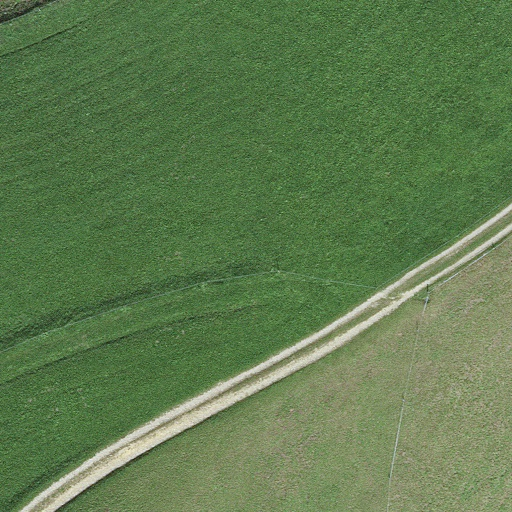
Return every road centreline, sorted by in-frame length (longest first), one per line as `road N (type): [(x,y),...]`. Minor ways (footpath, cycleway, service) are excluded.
road 1 (track): [(51,511),(131,454),(373,318),(511,217)]
road 2 (track): [(0,364),(107,316),(255,286),(373,318)]
